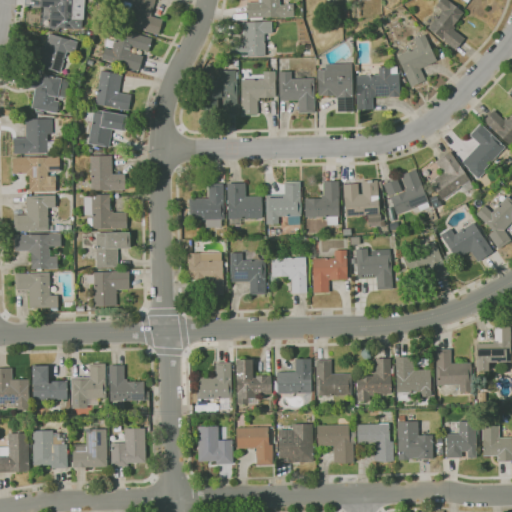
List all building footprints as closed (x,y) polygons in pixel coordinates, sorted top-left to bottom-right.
[(82,28),(50,27),(50,7),(41,7),(41,0),(83,0),(83,20),(82,20),(82,28)] [(158,35),(118,23),(124,1),(125,1),(125,0),(155,0),(151,16),(163,19),(158,35)] [(263,20),(251,20),(251,18),(248,18),(247,2),(259,2),(259,0),(280,0),(280,5),(286,5),(286,4),(294,4),(294,7),(295,7),(296,12),(294,12),(294,17),(263,17),(263,20)] [(455,50),(441,38),(428,28),(442,10),(436,5),(439,0),(448,0),(450,1),(450,2),(464,13),(454,26),(456,27),(454,30),(464,38),(455,50)] [(331,20),(331,13),(340,12),(340,20),(331,20)] [(234,56),(233,41),(244,40),(243,22),(272,21),(272,33),(265,33),(265,55),(234,56)] [(139,71),(102,59),(106,47),(112,49),(119,28),(136,33),(136,34),(152,39),(148,52),(132,46),(130,52),(143,56),(139,71)] [(60,73),(28,62),(34,45),(45,49),(50,33),(69,40),(69,39),(78,42),(74,54),(68,52),(60,73)] [(412,87),(406,74),(397,56),(417,46),(414,40),(425,34),(429,43),(429,44),(437,60),(421,69),(426,80),(412,87)] [(338,112),(337,98),(335,98),(335,95),(319,96),(317,69),(326,69),(326,64),(351,63),(353,111),(338,112)] [(357,110),(357,95),(358,95),(357,75),(379,75),(379,67),(391,67),(391,74),(399,74),(400,97),(389,97),(389,96),(376,96),(376,97),(373,97),(373,109),(357,110)] [(223,115),(223,100),(218,101),(218,109),(204,110),(203,80),(219,80),(219,70),(232,70),(232,68),(235,68),(235,70),(236,70),(236,79),(237,79),(238,114),(223,115)] [(57,113),(32,108),(35,89),(21,86),(24,70),(42,74),(42,73),(50,75),(50,76),(62,78),(61,79),(69,80),(65,97),(59,95),(58,97),(56,97),(55,101),(59,102),(57,113)] [(129,110),(96,104),(102,71),(123,74),(119,92),(132,95),(129,110)] [(258,114),(243,115),(242,100),(241,100),(241,79),(264,79),(263,71),(275,71),(276,98),(260,98),(260,100),(258,100),(258,114)] [(299,113),(299,100),(280,100),(279,72),(291,71),(292,79),(314,78),(315,113),(299,113)] [(109,147),(88,144),(92,122),(84,120),(86,110),(94,112),(95,109),(128,115),(125,131),(112,129),(109,147)] [(511,145),(511,144),(509,146),(484,120),(494,110),(504,120),(506,117),(508,119),(511,115),(511,145)] [(48,153),(14,154),(14,137),(26,137),(26,119),(52,119),(52,134),(48,134),(48,140),(55,140),(55,152),(48,152),(48,153)] [(478,179),(468,169),(469,168),(462,161),(479,144),(469,134),(480,123),(506,147),(484,169),(486,171),(478,179)] [(442,200),(429,182),(443,172),(435,161),(451,151),(461,166),(470,180),(474,187),(464,193),(460,188),(442,200)] [(92,191),(91,156),(112,155),(113,174),(125,174),(126,190),(92,191)] [(30,192),(29,175),(27,175),(27,173),(14,173),(13,158),(29,157),(29,158),(59,157),(60,171),(48,172),(48,176),(55,176),(56,191),(30,192)] [(397,214),(390,196),(389,196),(384,184),(398,178),(403,190),(401,191),(402,192),(406,191),(405,188),(406,187),(401,175),(416,169),(423,186),(429,201),(428,202),(430,207),(420,211),(418,206),(397,214)] [(369,221),(369,215),(346,216),(344,185),(358,184),(359,194),(363,194),(362,181),(378,180),(379,193),(378,193),(380,214),(378,214),(379,220),(369,221)] [(288,224),(288,216),(279,216),(279,224),(267,224),(266,195),(285,194),(285,182),(301,181),(302,215),(300,215),(300,224),(288,224)] [(338,225),(327,225),(327,217),(305,217),(305,198),(322,198),(322,195),(324,195),(324,181),(339,181),(339,217),(338,217),(338,225)] [(221,227),(207,227),(207,220),(190,220),(190,216),(189,216),(189,210),(190,210),(190,198),(209,198),(209,184),(224,183),(224,219),(221,219),(221,227)] [(228,219),(228,183),(246,183),(246,196),(262,196),(262,219),(228,219)] [(92,229),(92,226),(88,226),(88,218),(92,218),(92,214),(84,214),(84,196),(92,196),(92,195),(110,194),(110,197),(112,197),(112,201),(110,201),(110,206),(112,206),(112,210),(110,210),(110,211),(113,211),(113,212),(127,212),(127,228),(92,229)] [(14,231),(14,215),(27,214),(27,196),(55,195),(55,207),(48,208),(48,231),(14,231)] [(511,222),(505,230),(511,240),(499,249),(489,235),(494,231),(476,214),(485,205),(492,212),(508,195),(511,199),(511,222)] [(478,262),(470,251),(457,260),(441,235),(451,228),(455,235),(473,222),(482,234),(481,234),(493,252),(478,262)] [(97,267),(96,233),(130,232),(131,248),(118,248),(118,267),(97,267)] [(32,269),(31,252),(29,252),(29,250),(15,251),(15,235),(31,234),(31,235),(60,234),(61,246),(50,247),(50,257),(58,257),(58,269),(32,269)] [(350,245),(350,237),(359,236),(360,244),(350,245)] [(435,280),(430,267),(412,274),(404,255),(435,241),(441,257),(442,257),(449,274),(435,280)] [(314,293),(313,265),(310,265),(310,260),(313,260),(313,258),(335,257),(335,250),(347,249),(348,279),(329,280),(329,292),(314,293)] [(377,290),(377,286),(376,277),(358,278),(356,249),(368,249),(368,256),(372,256),(372,251),(389,250),(389,255),(391,254),(393,289),(377,290)] [(224,296),(207,296),(206,281),(191,281),(191,280),(188,280),(188,253),(222,252),(222,260),(223,260),(223,280),(224,280),(224,296)] [(250,294),(250,281),(231,282),(230,252),(243,252),(243,260),(265,259),(266,294),(250,294)] [(292,293),(292,278),(289,279),(289,276),(272,277),(272,258),(306,257),(307,293),(292,293)] [(117,306),(94,306),(94,284),(87,284),(87,273),(94,273),(94,272),(114,271),(129,271),(130,289),(117,289),(117,306)] [(51,311),(50,307),(30,308),(29,289),(16,289),(16,274),(50,272),(51,295),(58,295),(59,311),(51,311)] [(477,371),(477,344),(493,343),(493,340),(495,340),(495,327),(510,327),(511,362),(489,362),(489,371),(477,371)] [(472,393),(460,393),(460,385),(437,385),(436,349),(451,349),(452,363),(471,363),(472,393)] [(419,397),(419,391),(397,392),(396,357),(414,356),(415,370),(430,369),(432,396),(419,397)] [(357,401),(357,376),(374,375),(374,373),(376,373),(376,359),(390,358),(391,394),(375,394),(375,395),(371,395),(371,401),(357,401)] [(259,404),(237,404),(236,359),(252,359),(253,376),(272,375),(272,394),(257,394),(257,398),(259,398),(259,404)] [(278,393),(277,372),(296,372),(295,359),(311,359),(312,393),(278,393)] [(317,396),(316,377),(317,377),(317,360),(331,359),(332,374),(351,373),(352,395),(317,396)] [(197,399),(197,377),(217,376),(216,362),(231,362),(232,398),(197,399)] [(88,408),(72,409),(71,377),(90,377),(90,364),(106,364),(106,398),(99,398),(99,404),(88,404),(88,408)] [(111,401),(110,365),(125,365),(125,379),(128,379),(128,382),(144,382),(145,391),(149,391),(149,400),(111,401)] [(34,400),(33,366),(49,366),(49,378),(50,378),(50,381),(67,381),(68,399),(34,400)] [(18,410),(18,407),(15,407),(14,403),(0,403),(0,367),(12,367),(13,379),(29,379),(30,409),(18,410)] [(139,415),(139,409),(143,405),(149,405),(149,415),(139,415)] [(418,459),(418,458),(409,458),(409,460),(399,460),(397,421),(399,421),(399,416),(405,415),(405,421),(418,421),(418,435),(432,435),(432,458),(418,459)] [(468,458),(468,451),(461,451),(462,458),(447,458),(447,434),(459,434),(459,421),(476,421),(476,458),(468,458)] [(280,462),(279,430),(293,430),(293,424),(313,423),(314,461),(280,462)] [(375,461),(374,446),(358,447),(357,425),(389,423),(389,437),(390,436),(390,442),(393,442),(394,461),(386,463),(375,461)] [(346,464),(334,462),(334,446),(318,446),(317,426),(349,425),(349,432),(355,432),(355,443),(353,443),(354,462),(346,464)] [(217,464),(217,460),(199,461),(198,426),(219,426),(219,440),(233,439),(234,463),(217,464)] [(511,461),(498,461),(498,455),(483,456),(482,426),(500,426),(500,437),(511,437),(511,461)] [(257,465),(256,447),(237,448),(237,428),(268,427),(268,439),(270,439),(270,445),(273,445),(273,465),(257,465)] [(112,467),(111,443),(126,442),(125,428),(145,428),(146,463),(128,463),(128,466),(112,467)] [(73,467),(73,451),(74,451),(74,444),(87,443),(86,429),(107,429),(108,467),(73,467)] [(52,468),(52,465),(34,465),(33,431),(53,430),(53,432),(60,432),(60,438),(65,437),(65,444),(67,444),(68,467),(52,468)] [(0,471),(0,447),(9,447),(8,433),(29,433),(30,471),(0,471)]
